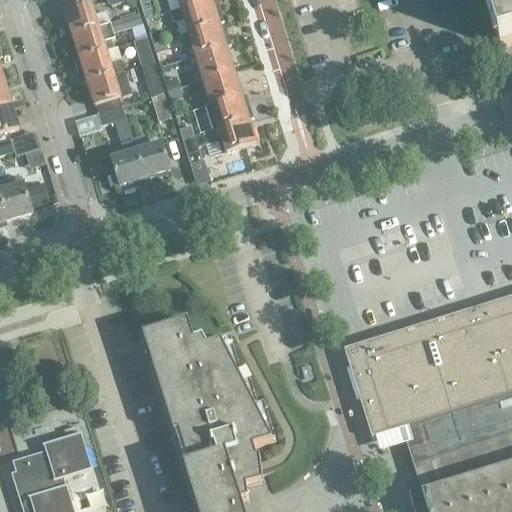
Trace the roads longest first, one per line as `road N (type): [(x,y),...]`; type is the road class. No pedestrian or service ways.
road 1 (tertiary): [(84,253),(511,114)]
road 2 (residential): [(11,0),(84,253)]
